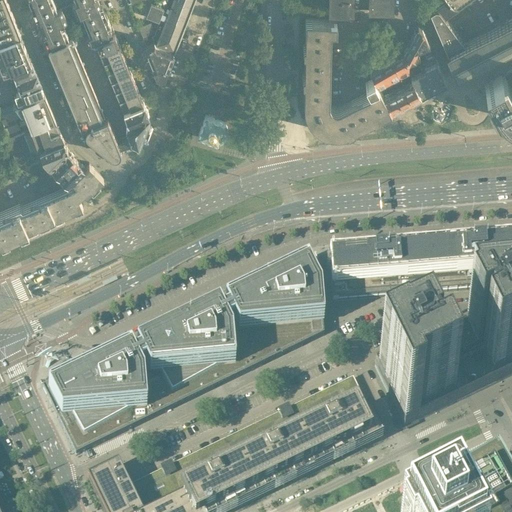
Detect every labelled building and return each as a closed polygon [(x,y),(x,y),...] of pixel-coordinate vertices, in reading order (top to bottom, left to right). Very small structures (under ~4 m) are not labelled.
[(6,0),(0,0),(0,10),(10,7),(6,0)] [(66,39),(61,27),(59,23),(67,20),(62,8),(54,11),(51,2),(49,0),(28,0),(29,1),(33,10),(37,19),(38,19),(40,24),(38,25),(40,30),(43,29),(45,34),(43,35),(48,47),(66,39)] [(78,0),(79,1),(72,4),(77,16),(84,13),(86,17),(104,10),(102,4),(100,5),(98,0),(78,0)] [(174,50),(193,0),(171,0),(169,6),(165,4),(166,0),(156,0),(155,4),(150,2),(146,15),(155,19),(154,22),(159,24),(156,31),(156,33),(150,35),(153,42),(155,41),(156,44),(174,50)] [(329,0),(329,9),(353,9),(353,1),(350,1),(349,0),(329,0)] [(370,6),(369,10),(391,10),(391,7),(390,7),(391,1),(391,0),(369,0),(370,0),(371,0),(370,6)] [(511,0),(444,0),(441,2),(432,9),(430,10),(430,11),(431,14),(456,73),(511,43),(511,0)] [(72,4),(62,8),(67,20),(77,16),(72,4)] [(10,7),(0,10),(0,20),(13,15),(10,7)] [(114,32),(112,26),(111,26),(104,10),(86,17),(92,33),(85,36),(88,42),(91,41),(91,42),(92,42),(91,41),(95,40),(102,37),(114,32)] [(13,15),(0,20),(0,29),(17,24),(13,15)] [(336,18),(307,17),(306,18),(305,18),(305,19),(304,43),(307,43),(307,53),(304,53),(304,73),(306,73),(306,83),(304,83),(303,100),(303,102),(303,104),(303,105),(304,107),(304,110),(308,108),(311,116),(308,117),(312,123),(313,124),(314,126),(315,127),(318,128),(319,129),(321,130),(323,131),(324,132),(326,132),(328,133),(330,133),(331,133),(334,134),(338,133),(340,133),(343,132),(347,132),(346,129),(354,125),(355,127),(372,119),(371,116),(381,111),(382,114),(391,109),(383,94),(370,70),(361,74),(371,93),(340,110),(336,111),(332,110),(329,108),(327,105),(326,102),(326,87),(326,85),(327,72),(327,70),(328,28),(336,28),(336,18)] [(150,22),(139,26),(143,38),(150,35),(156,33),(156,31),(155,32),(150,22)] [(17,24),(0,29),(0,39),(20,32),(17,24)] [(431,48),(422,27),(417,24),(410,37),(421,53),(431,48)] [(0,39),(0,62),(1,64),(3,69),(11,67),(10,65),(30,58),(31,58),(28,53),(25,45),(20,32),(0,39)] [(119,42),(114,32),(102,37),(95,40),(99,50),(119,42)] [(105,117),(96,96),(72,37),(66,39),(48,47),(81,127),(82,128),(82,130),(84,131),(85,132),(85,133),(110,154),(111,154),(112,155),(113,155),(114,155),(115,155),(116,155),(117,155),(118,154),(119,154),(119,153),(120,152),(120,151),(121,150),(121,149),(121,148),(120,147),(107,115),(105,117)] [(421,53),(410,37),(403,50),(408,59),(407,63),(408,64),(421,60),(421,53)] [(174,50),(156,44),(155,41),(153,42),(146,45),(158,73),(162,74),(165,73),(168,65),(174,50)] [(122,52),(119,42),(99,50),(103,60),(122,52)] [(446,81),(431,48),(421,53),(421,60),(434,86),(446,81)] [(403,51),(391,57),(405,82),(412,78),(408,64),(407,63),(408,59),(403,50),(403,51)] [(126,61),(122,52),(103,60),(107,69),(126,61)] [(391,57),(381,63),(395,88),(402,84),(405,82),(391,57)] [(12,71),(15,78),(36,71),(31,59),(11,66),(13,71),(12,71)] [(434,86),(421,60),(408,64),(412,78),(421,94),(434,86)] [(130,71),(126,61),(107,69),(111,79),(130,71)] [(381,63),(370,70),(383,94),(393,89),(395,88),(381,63)] [(511,69),(484,84),(497,109),(498,111),(509,119),(511,119),(511,69)] [(36,71),(15,78),(19,90),(40,82),(36,71)] [(134,81),(131,71),(130,71),(111,79),(115,89),(134,81)] [(412,78),(405,82),(402,84),(411,99),(421,94),(412,78)] [(138,90),(134,81),(115,89),(119,98),(138,90)] [(19,90),(16,91),(19,100),(20,100),(42,92),(43,91),(40,82),(19,90)] [(402,84),(395,88),(393,89),(401,104),(411,99),(402,84)] [(393,89),(383,94),(391,109),(401,104),(393,89)] [(142,100),(139,91),(138,90),(119,98),(123,109),(143,101),(142,100)] [(20,100),(30,129),(56,120),(55,119),(43,91),(42,92),(20,100)] [(148,110),(147,109),(144,102),(143,101),(123,109),(127,117),(128,120),(127,120),(132,120),(149,113),(148,111),(148,110)] [(141,134),(147,118),(148,119),(148,118),(148,117),(149,116),(149,115),(149,114),(149,113),(132,120),(127,120),(125,125),(132,140),(138,143),(141,135),(141,134)] [(206,115),(198,134),(218,142),(218,140),(219,141),(220,141),(221,141),(222,140),(223,139),(223,138),(224,137),(225,137),(226,136),(226,135),(227,134),(227,133),(227,132),(227,131),(227,130),(226,130),(227,129),(227,128),(227,127),(227,126),(227,125),(226,124),(225,123),(225,122),(206,115)] [(24,131),(7,138),(14,157),(31,151),(30,148),(39,145),(40,148),(64,139),(56,120),(30,129),(24,131)] [(64,139),(40,148),(43,155),(44,157),(42,159),(50,167),(52,165),(68,149),(64,139)] [(68,149),(52,165),(50,167),(58,175),(76,158),(68,149)] [(15,160),(11,150),(3,153),(8,164),(15,160)] [(76,158),(58,175),(61,178),(61,179),(66,184),(67,183),(72,179),(84,167),(76,158)] [(0,236),(0,238),(7,235),(6,233),(21,227),(22,229),(27,226),(28,229),(35,226),(34,225),(48,218),(49,220),(61,215),(61,213),(75,207),(76,209),(82,206),(79,197),(84,192),(86,194),(103,178),(89,163),(84,167),(72,179),(76,183),(74,186),(20,209),(19,206),(0,214),(0,236)] [(511,287),(511,238),(334,253),(333,253),(328,254),(332,303),(511,287)] [(314,258),(216,305),(248,373),(323,337),(317,265),(314,258)] [(248,373),(216,305),(127,348),(160,416),(248,373)] [(511,318),(465,323),(374,367),(388,395),(385,397),(402,433),(419,425),(418,422),(497,384),(511,376),(511,318)] [(160,416),(127,348),(42,389),(75,457),(160,416)] [(292,481),(293,483),(294,482),(293,481),(302,477),(302,478),(303,478),(303,477),(312,472),(312,473),(313,473),(313,472),(322,468),(323,468),(323,467),(331,463),(332,464),(333,463),(332,461),(350,452),(351,454),(352,454),(352,453),(361,449),(361,450),(362,449),(361,448),(370,444),(371,445),(372,444),(371,444),(380,439),(380,440),(381,440),(368,411),(337,426),(336,422),(366,408),(352,380),(132,487),(143,511),(150,511),(159,508),(200,488),(202,492),(181,502),(186,511),(226,511),(233,509),(234,511),(235,511),(235,510),(243,506),(244,506),(245,506),(244,505),(253,501),(254,502),(255,501),(254,500),(263,496),(264,497),(264,496),(273,491),(273,492),(274,492),(273,490),(292,481)] [(428,500),(419,505),(422,511),(511,511),(511,485),(496,458),(492,460),(482,466),(436,492),(438,494),(435,496),(428,500)] [(139,511),(118,467),(87,482),(88,483),(89,482),(94,493),(93,494),(94,495),(94,494),(100,505),(99,505),(99,507),(100,506),(103,511),(186,511),(181,502),(165,509),(163,511),(161,511),(159,508),(150,511),(139,511)]
